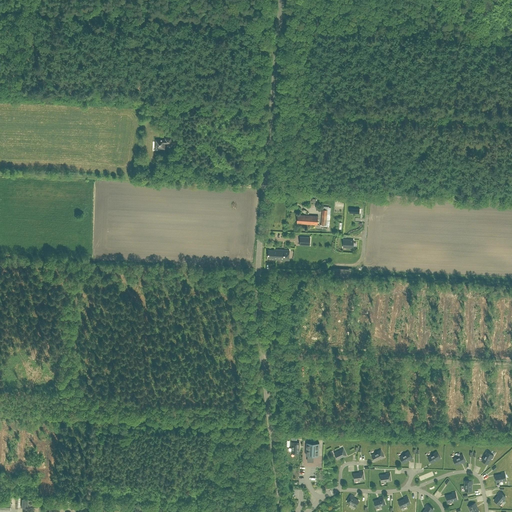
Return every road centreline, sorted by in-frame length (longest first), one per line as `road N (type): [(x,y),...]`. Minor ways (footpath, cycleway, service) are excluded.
road 1 (tertiary): [(280,511),(257,296),(281,0)]
road 2 (track): [(511,197),(198,183),(169,151)]
road 3 (track): [(511,366),(261,354)]
road 4 (track): [(198,183),(0,174)]
